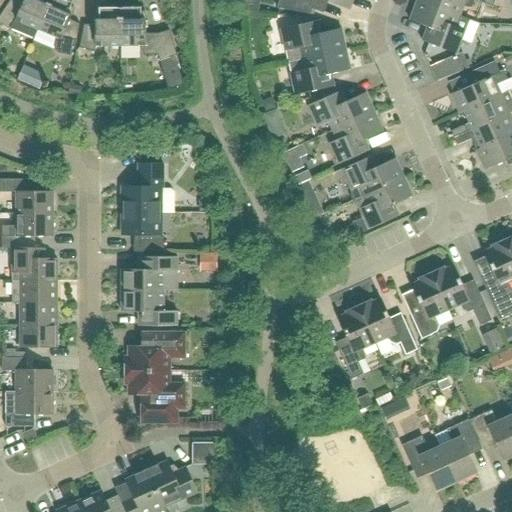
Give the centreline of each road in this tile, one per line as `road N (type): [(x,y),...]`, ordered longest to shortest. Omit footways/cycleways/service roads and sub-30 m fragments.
road 1 (residential): [(0,135),(87,159),(91,378),(116,447),(9,496)]
road 2 (residential): [(458,226),(372,33),(385,0)]
road 3 (residential): [(300,298),(458,226)]
